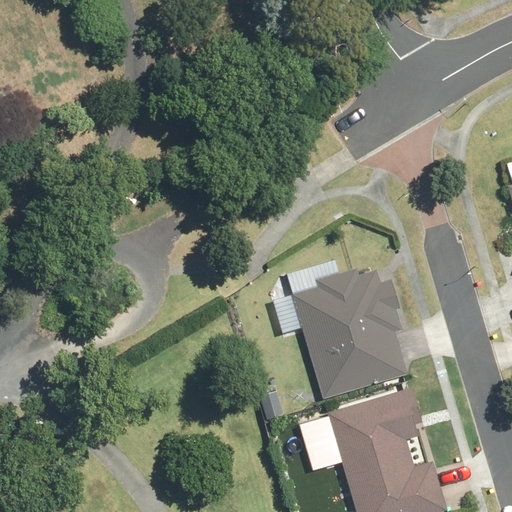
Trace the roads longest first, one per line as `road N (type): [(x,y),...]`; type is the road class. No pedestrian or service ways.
road 1 (unclassified): [(0,354),(66,265),(118,249),(156,257),(163,269),(156,287),(127,314),(8,360)]
road 2 (residential): [(511,473),(409,144),(386,103)]
road 3 (residential): [(386,103),(511,35)]
